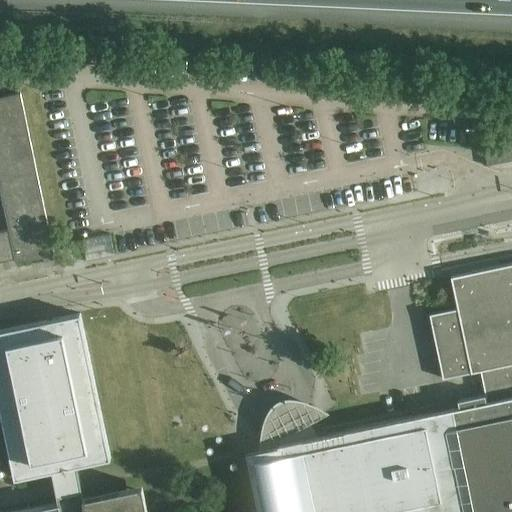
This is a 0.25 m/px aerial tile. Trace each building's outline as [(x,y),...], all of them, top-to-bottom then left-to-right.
[(21,94),(6,97),(0,98),(0,184),(10,231),(0,233),(0,263),(16,261),(16,264),(54,256),(21,94)] [(488,167),(511,161),(511,138),(484,144),(484,145),(500,142),(504,161),(488,165),(488,167)] [(500,142),(484,145),(488,165),(504,161),(500,142)] [(511,264),(452,277),(458,309),(431,315),(436,343),(444,379),(481,371),(486,395),(459,400),(462,415),(511,404),(511,264)] [(111,459),(84,332),(80,314),(0,330),(0,403),(16,479),(53,471),(57,491),(58,496),(83,491),(82,486),(78,466),(111,459)] [(147,511),(142,487),(119,492),(91,497),(90,498),(85,499),(83,491),(58,496),(59,503),(15,511),(511,511),(511,404),(462,415),(442,419),(441,414),(327,437),(320,441),(304,449),(284,454),(283,454),(282,447),(273,449),(252,453),(247,454),(253,482),(256,496),(259,511),(147,511)]
